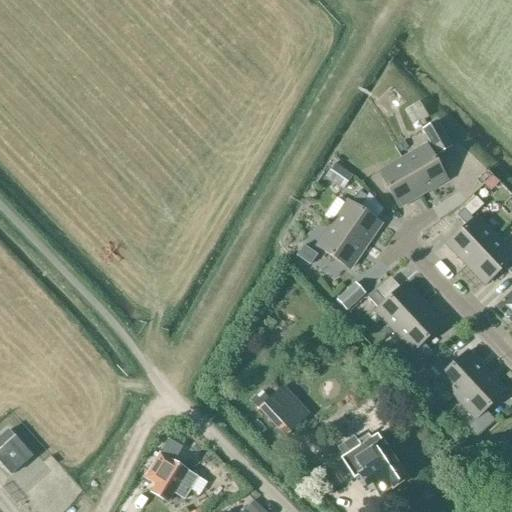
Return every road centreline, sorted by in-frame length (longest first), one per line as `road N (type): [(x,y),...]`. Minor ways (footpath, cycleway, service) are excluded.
road 1 (track): [(102,511),(395,0)]
road 2 (residential): [(511,358),(401,239)]
